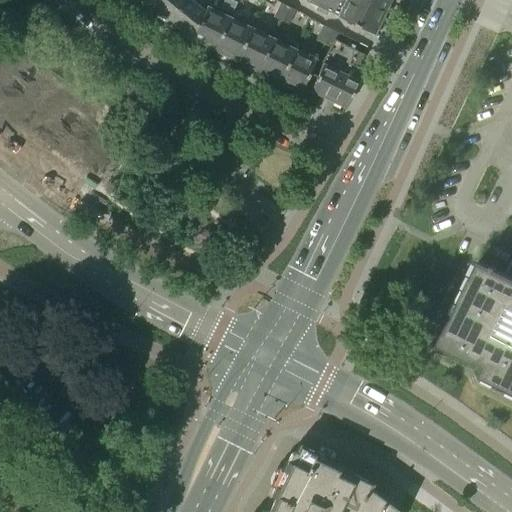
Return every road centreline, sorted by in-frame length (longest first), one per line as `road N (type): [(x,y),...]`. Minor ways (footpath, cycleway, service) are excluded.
road 1 (tertiary): [(271,360),(450,0)]
road 2 (secondary): [(271,360),(86,259),(0,200)]
road 3 (secondary): [(511,509),(349,400),(271,360)]
road 4 (tertiary): [(271,360),(228,386),(170,511)]
road 5 (tertiary): [(198,511),(271,360)]
road 6 (residential): [(70,511),(69,452),(0,386)]
road 7 (residential): [(193,81),(82,0)]
road 8 (residential): [(303,134),(193,81)]
